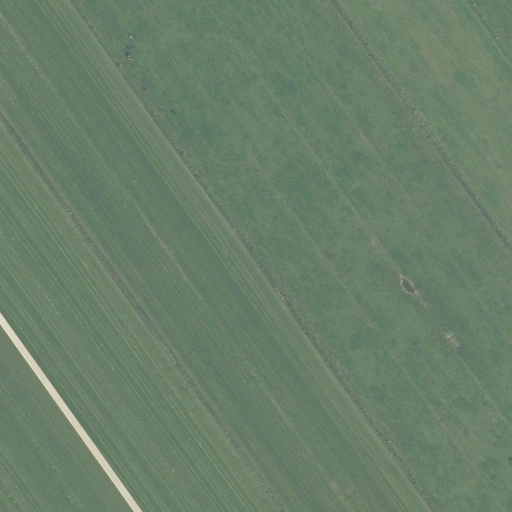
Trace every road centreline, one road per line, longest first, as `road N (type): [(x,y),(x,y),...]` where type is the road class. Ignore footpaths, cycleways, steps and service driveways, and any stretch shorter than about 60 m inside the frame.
road 1 (track): [(422,511),(60,0)]
road 2 (track): [(0,317),(140,511)]
